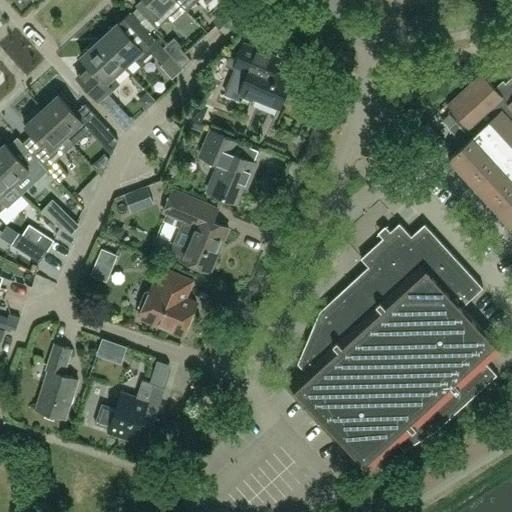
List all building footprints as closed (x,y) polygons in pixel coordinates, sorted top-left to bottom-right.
[(187,10),(177,0),(142,0),(136,5),(157,28),(166,20),(172,20),(185,9),(186,10),(187,10)] [(177,0),(187,10),(197,0),(177,0)] [(241,0),(237,4),(243,11),(252,3),(249,0),(241,0)] [(236,3),(235,2),(221,16),(224,19),(218,25),(226,33),(246,15),(244,12),(236,3)] [(100,40),(124,66),(135,56),(139,60),(143,60),(152,52),(163,64),(171,56),(131,12),(100,40)] [(279,16),(273,21),(278,27),(286,36),(292,31),(279,16)] [(182,46),(175,37),(164,47),(183,68),(192,60),(181,47),(182,46)] [(124,66),(100,40),(82,57),(90,66),(78,77),(110,112),(118,104),(109,94),(120,84),(113,77),(124,66)] [(235,70),(225,93),(238,99),(240,95),(253,100),(254,98),(280,109),(292,79),(275,72),(281,58),(271,54),(245,43),(237,61),(230,58),(226,66),(235,70)] [(511,77),(502,86),(498,91),(482,73),(447,104),(460,118),(449,128),(452,131),(459,139),(464,144),(449,158),(510,226),(511,224),(511,77)] [(42,109),(73,143),(73,144),(89,129),(95,136),(106,126),(86,104),(75,113),(58,94),(42,109)] [(30,138),(24,143),(31,151),(46,167),(55,159),(73,143),(42,109),(41,110),(38,107),(24,121),(27,124),(26,124),(38,138),(33,142),(30,138)] [(208,129),(197,155),(219,164),(208,190),(236,202),(247,175),(251,177),(257,163),(254,162),(233,153),(238,142),(208,129)] [(5,143),(0,147),(0,170),(13,185),(21,194),(22,194),(48,169),(46,167),(31,151),(21,160),(5,143)] [(0,170),(0,213),(21,194),(13,185),(0,170)] [(173,190),(164,212),(175,216),(185,220),(171,253),(182,257),(181,259),(211,272),(229,228),(208,219),(213,207),(185,195),(173,190)] [(497,375),(487,363),(501,350),(462,307),(484,287),(425,224),(412,236),(400,223),(361,258),(369,266),(320,311),(298,363),(304,370),(290,383),(369,470),(398,444),(404,450),(437,430),(497,375)] [(30,224),(23,235),(48,250),(54,240),(30,224)] [(48,250),(23,235),(20,232),(12,244),(40,262),(48,250)] [(106,274),(118,260),(104,248),(92,262),(106,274)] [(184,335),(197,303),(186,298),(194,280),(166,268),(158,286),(153,284),(150,291),(146,292),(140,306),(142,310),(139,316),(184,335)] [(65,419),(78,379),(64,374),(72,349),(56,344),(47,370),(49,370),(37,409),(65,419)] [(154,424),(166,387),(143,380),(137,398),(122,393),(117,409),(102,404),(96,424),(111,428),(110,431),(136,440),(142,420),(154,424)]
